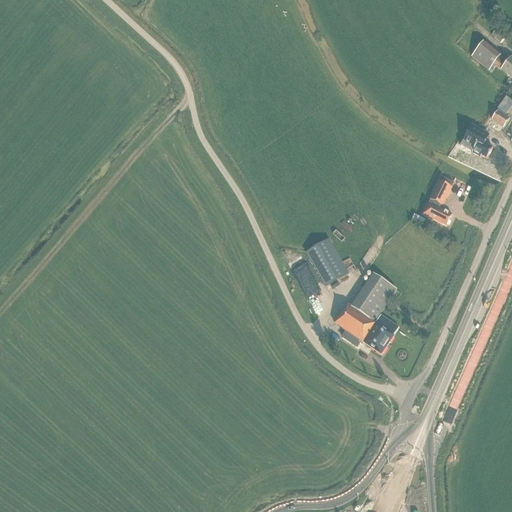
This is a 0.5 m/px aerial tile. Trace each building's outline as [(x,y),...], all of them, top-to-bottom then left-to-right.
[(506,38),(497,30),(491,36),(501,44),(506,38)] [(511,58),(508,56),(505,60),(483,43),(472,58),(489,71),(494,65),(511,79),(511,58)] [(498,111),(491,120),(503,128),(509,119),(498,111)] [(471,126),(462,142),(474,148),(472,153),(480,158),(482,156),(487,159),(493,149),(479,141),(484,133),(471,126)] [(433,221),(433,220),(446,227),(452,215),(439,209),(441,205),(443,206),(452,188),(439,182),(430,200),(431,200),(429,204),(428,203),(422,216),(433,221)] [(328,240),(306,253),(326,287),(348,274),(328,240)] [(374,324),(397,290),(373,275),(351,308),(348,306),(335,325),(381,356),(394,337),(394,336),(399,329),(381,316),(375,324),(374,324)]
